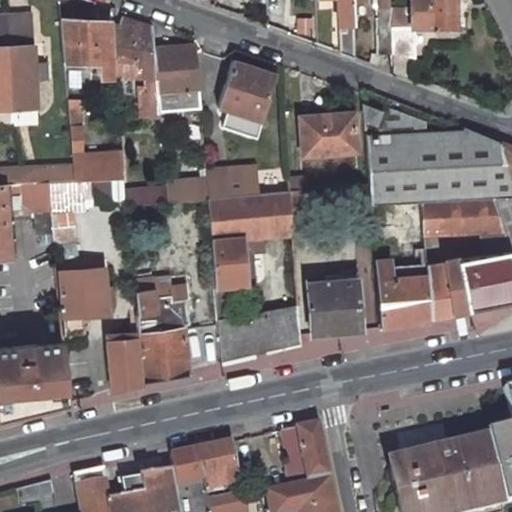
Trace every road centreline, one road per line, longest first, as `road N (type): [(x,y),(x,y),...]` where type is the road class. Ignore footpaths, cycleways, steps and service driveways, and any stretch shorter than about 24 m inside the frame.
road 1 (residential): [(143,0),(511,131)]
road 2 (secondary): [(327,386),(0,460)]
road 3 (secondary): [(511,351),(327,386)]
road 4 (residential): [(327,386),(352,511)]
